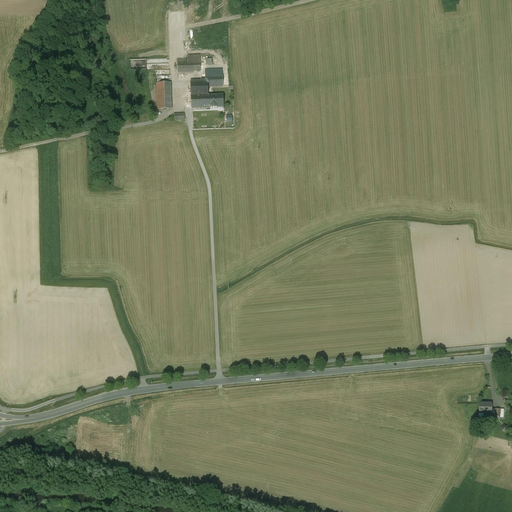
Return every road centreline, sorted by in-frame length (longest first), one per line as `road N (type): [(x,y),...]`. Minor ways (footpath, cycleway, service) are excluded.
road 1 (secondary): [(511,355),(138,390),(72,407)]
road 2 (track): [(178,105),(175,53),(190,22),(304,0)]
